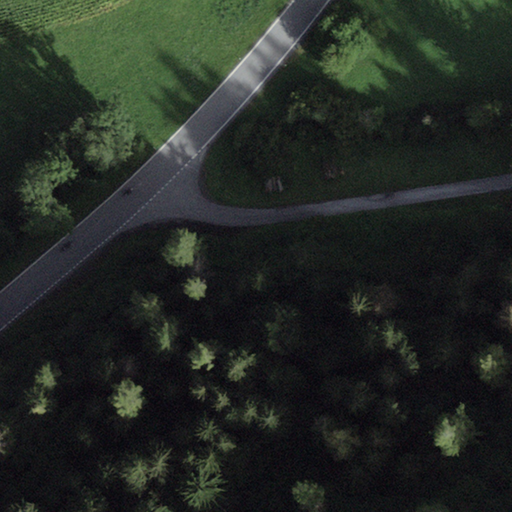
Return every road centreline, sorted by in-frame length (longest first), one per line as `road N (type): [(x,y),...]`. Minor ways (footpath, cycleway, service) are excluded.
road 1 (unclassified): [(511,180),(270,216),(182,207),(145,187)]
road 2 (tertiary): [(311,0),(145,187)]
road 3 (tertiary): [(145,187),(0,311)]
